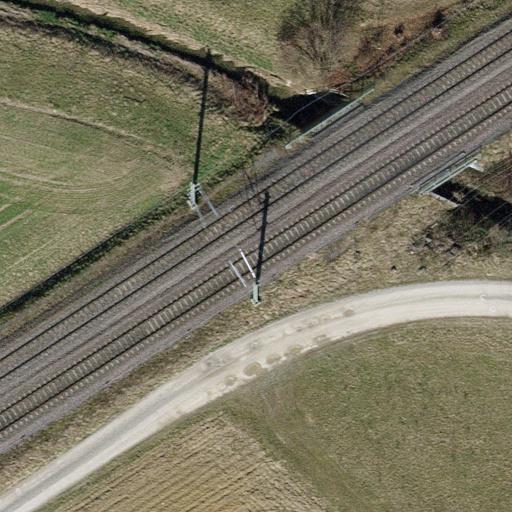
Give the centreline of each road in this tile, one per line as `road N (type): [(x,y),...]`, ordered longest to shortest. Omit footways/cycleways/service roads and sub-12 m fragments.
road 1 (track): [(511,302),(372,307),(281,342),(2,511)]
road 2 (track): [(259,354),(304,452),(367,511)]
